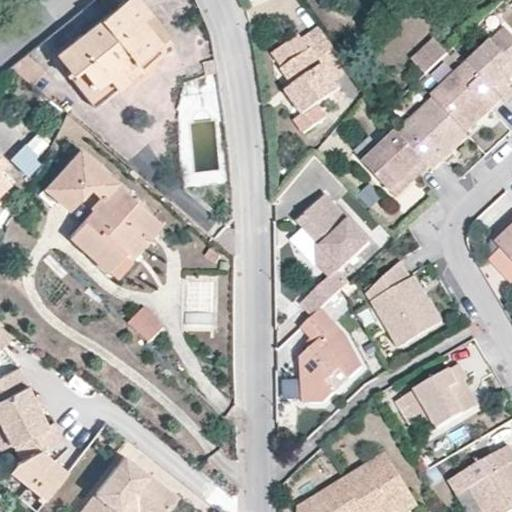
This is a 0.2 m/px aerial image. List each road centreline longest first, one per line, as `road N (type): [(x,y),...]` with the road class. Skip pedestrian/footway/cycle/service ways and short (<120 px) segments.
road 1 (residential): [(260,511),(247,134),(220,0)]
road 2 (residential): [(511,352),(456,254),(455,231),(459,213),(511,166)]
